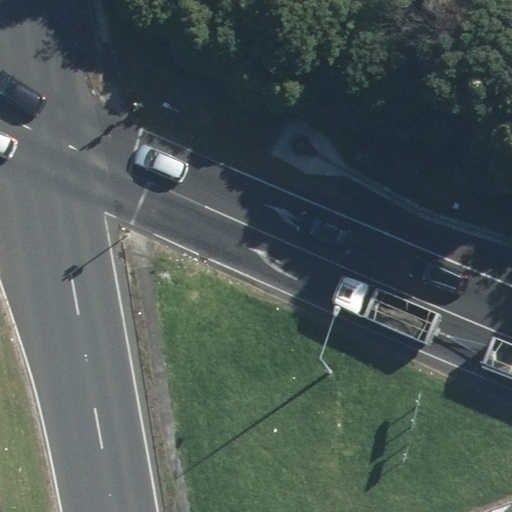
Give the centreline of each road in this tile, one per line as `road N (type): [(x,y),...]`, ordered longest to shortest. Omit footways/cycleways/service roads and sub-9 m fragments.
road 1 (motorway): [(511,330),(43,132)]
road 2 (primary): [(43,132),(111,511)]
road 3 (primary): [(20,0),(43,132)]
